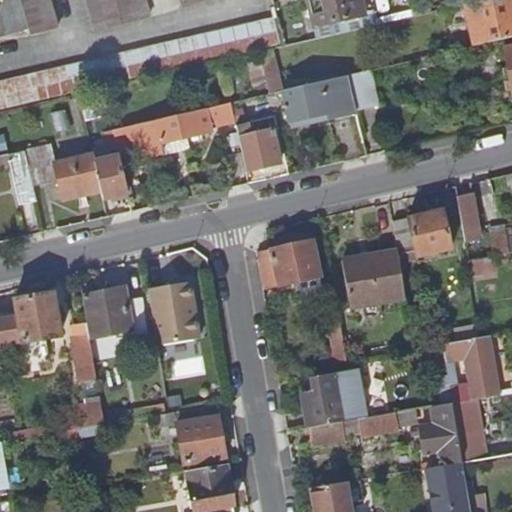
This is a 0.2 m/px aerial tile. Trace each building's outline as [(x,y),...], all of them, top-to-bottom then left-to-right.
[(2,0),(0,5),(0,40),(24,35),(14,0),(2,0)] [(14,0),(24,35),(25,38),(53,31),(44,0),(14,0)] [(80,0),(90,35),(144,20),(138,0),(80,0)] [(175,0),(178,11),(216,0),(175,0)] [(367,0),(302,0),(309,28),(370,14),(367,0)] [(511,39),(511,18),(507,0),(491,0),(462,7),(471,49),(511,39)] [(0,81),(0,111),(275,48),(268,21),(0,81)] [(511,49),(501,51),(509,98),(511,97),(511,49)] [(264,96),(278,93),(268,51),(255,55),(264,96)] [(345,78),(352,109),(372,104),(364,73),(345,78)] [(345,78),(280,93),(288,124),(324,116),(326,121),(353,115),(352,109),(345,78)] [(164,159),(193,152),(190,139),(200,137),(199,134),(213,131),(212,127),(232,122),(227,105),(112,132),(117,154),(118,159),(119,162),(132,159),(131,153),(141,151),(144,160),(163,156),(164,159)] [(324,116),(288,124),(289,129),(326,121),(324,116)] [(236,141),(243,174),(277,166),(270,133),(248,138),(245,126),(234,129),(236,141)] [(106,157),(117,154),(112,132),(101,135),(106,157)] [(61,203),(100,194),(92,165),(91,157),(53,166),(49,147),(21,153),(30,191),(57,184),(61,203)] [(33,203),(30,191),(21,153),(3,157),(16,206),(33,203)] [(127,195),(119,162),(118,159),(92,165),(100,194),(101,202),(127,195)] [(471,194),(455,196),(464,245),(479,243),(471,194)] [(487,230),(492,259),(497,258),(502,257),(511,255),(511,241),(505,242),(504,232),(503,228),(487,230)] [(395,259),(400,283),(451,275),(443,229),(392,238),(395,259)] [(254,256),(261,293),(317,279),(308,244),(254,256)] [(511,255),(502,257),(505,272),(511,270),(511,255)] [(499,274),(497,258),(492,259),(463,264),(466,280),(499,274)] [(403,304),(400,283),(395,259),(339,269),(347,313),(403,304)] [(145,292),(155,349),(198,342),(188,285),(145,292)] [(86,337),(86,340),(129,333),(131,343),(146,341),(139,302),(123,305),(121,293),(79,300),(86,337)] [(0,321),(0,349),(58,338),(50,298),(13,305),(15,319),(0,321)] [(329,345),(342,343),(338,324),(326,325),(329,345)] [(456,345),(476,341),(474,328),(453,332),(456,345)] [(78,386),(94,384),(86,340),(86,337),(69,340),(78,386)] [(486,339),(476,341),(456,345),(438,348),(442,369),(450,367),(449,361),(463,358),(470,404),(511,396),(511,387),(502,390),(502,393),(495,395),(486,339)] [(333,366),(346,364),(342,343),(329,345),(333,366)] [(357,423),(363,422),(355,377),(310,384),(312,397),(300,399),(305,432),(307,431),(337,427),(357,423)] [(75,431),(101,427),(100,418),(98,405),(62,411),(65,433),(75,431)] [(473,458),(464,405),(448,407),(459,465),(482,461),(481,457),(473,458)] [(173,414),(175,427),(182,469),(223,462),(214,407),(173,414)] [(433,470),(459,465),(448,407),(429,411),(431,426),(419,428),(424,455),(436,454),(437,461),(432,462),(433,470)] [(137,411),(100,418),(101,427),(139,420),(137,411)] [(159,429),(175,427),(173,414),(167,415),(157,417),(159,429)] [(389,418),(392,433),(407,431),(405,415),(389,418)] [(389,418),(363,422),(357,423),(360,437),(360,441),(392,435),(392,433),(389,418)] [(339,441),(360,437),(357,423),(337,427),(339,441)] [(340,444),(339,441),(337,427),(307,431),(310,449),(340,444)] [(63,434),(66,450),(77,448),(75,431),(65,433),(63,434)] [(466,502),(459,465),(433,470),(424,471),(428,492),(449,489),(451,505),(456,504),(466,502)] [(230,511),(230,509),(231,508),(225,471),(186,478),(191,511),(230,511)] [(175,475),(137,481),(139,491),(151,489),(151,494),(177,489),(175,475)] [(357,483),(310,491),(313,511),(348,511),(348,508),(362,506),(357,483)] [(457,511),(467,511),(466,502),(456,504),(457,511)]
